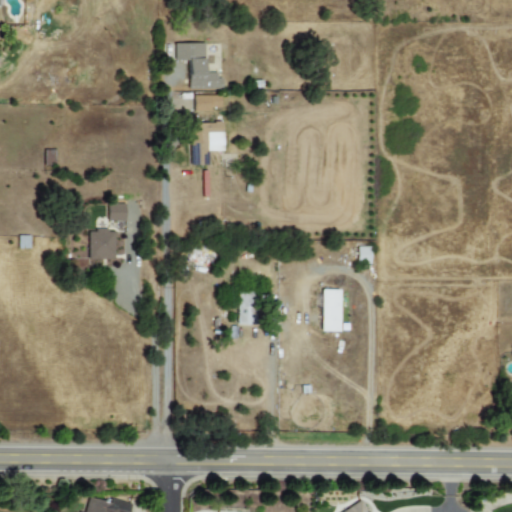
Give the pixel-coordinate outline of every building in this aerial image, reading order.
[(186,60),(186,89),(218,89),(218,73),(202,73),(202,43),(172,43),(172,60),(186,60)] [(219,96),(191,95),(191,111),(209,112),(209,107),(218,107),(219,96)] [(206,165),(206,150),(221,150),(221,123),(187,123),(187,165),(206,165)] [(123,220),(123,204),(105,204),(105,220),(123,220)] [(85,230),(85,259),(111,259),(111,231),(85,230)] [(337,290),(319,289),(318,331),(336,331),(337,290)] [(234,325),(255,326),(257,293),(236,292),(234,325)] [(125,511),(128,504),(109,498),(107,504),(87,497),(82,511),(80,511),(78,511),(77,511),(125,511)] [(365,511),(360,502),(342,511),(365,511)]
